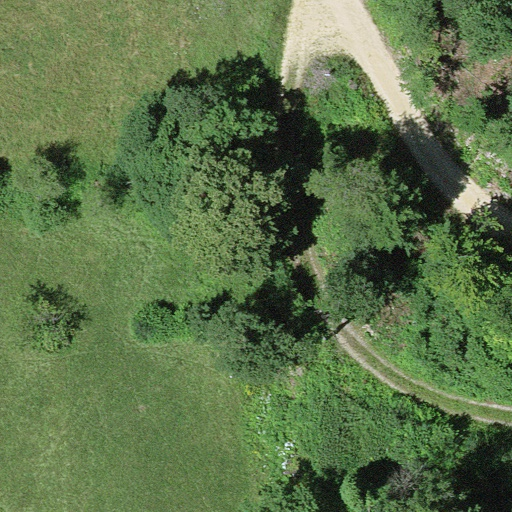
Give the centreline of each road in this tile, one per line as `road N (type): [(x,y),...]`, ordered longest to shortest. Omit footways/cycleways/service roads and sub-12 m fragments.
road 1 (track): [(309,0),(301,21),(291,208),(316,299),(371,358),(511,403)]
road 2 (track): [(511,213),(442,163),(370,73),(339,0)]
